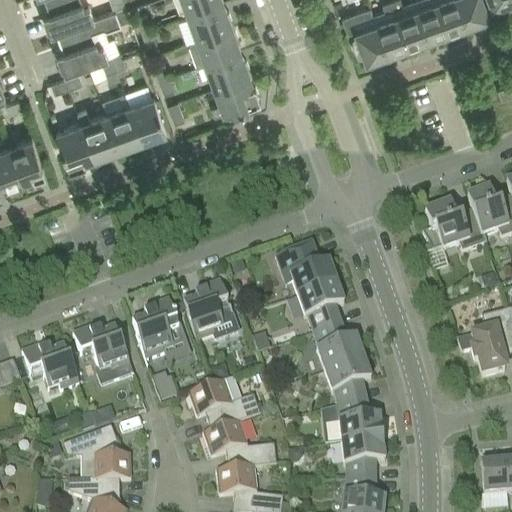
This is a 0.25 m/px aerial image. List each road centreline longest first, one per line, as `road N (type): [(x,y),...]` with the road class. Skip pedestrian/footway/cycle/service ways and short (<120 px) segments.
road 1 (residential): [(0,326),(353,206)]
road 2 (tertiary): [(427,432),(353,206)]
road 3 (tertiary): [(295,54),(297,107),(319,170),(328,189),(353,206)]
road 4 (tertiary): [(353,206),(360,179),(344,130),(295,54)]
road 5 (residential): [(353,206),(511,148)]
